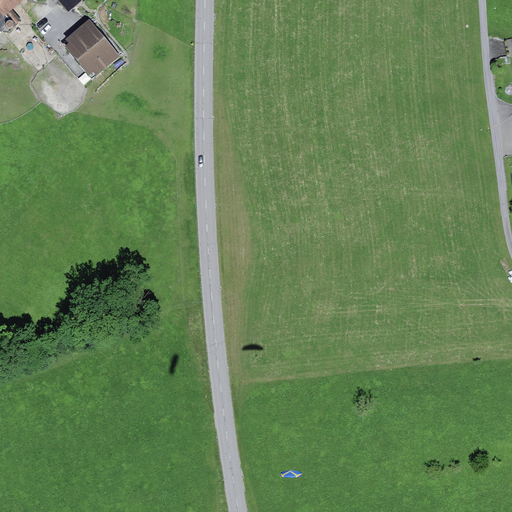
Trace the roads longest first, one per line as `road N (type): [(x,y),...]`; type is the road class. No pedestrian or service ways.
road 1 (primary): [(205,0),(207,232),(239,511)]
road 2 (unclassified): [(511,244),(482,0)]
